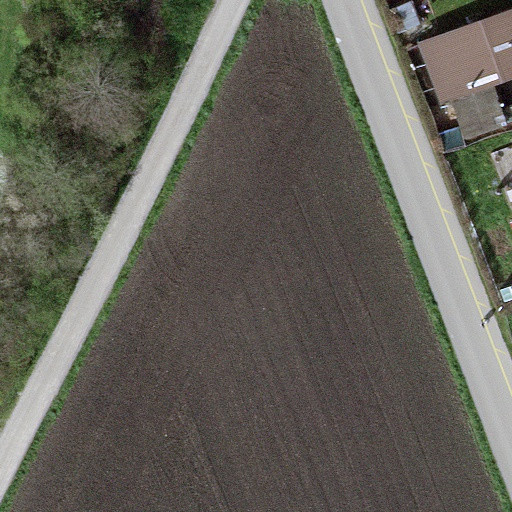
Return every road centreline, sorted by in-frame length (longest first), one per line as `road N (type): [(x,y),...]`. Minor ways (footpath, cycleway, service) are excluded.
road 1 (track): [(229,0),(0,456)]
road 2 (unclassified): [(511,459),(337,0)]
